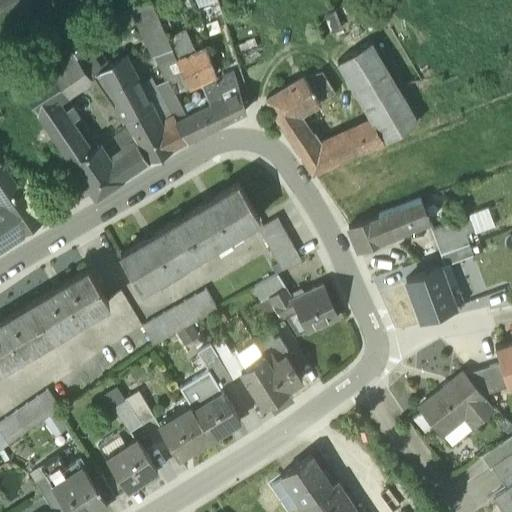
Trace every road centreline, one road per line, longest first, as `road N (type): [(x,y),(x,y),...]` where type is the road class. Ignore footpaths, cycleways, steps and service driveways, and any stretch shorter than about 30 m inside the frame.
road 1 (residential): [(385,354),(329,229),(295,174),(254,141),(216,144),(0,276)]
road 2 (residential): [(153,511),(356,379)]
road 3 (residential): [(446,511),(356,379)]
road 4 (residential): [(385,354),(468,323),(483,362)]
